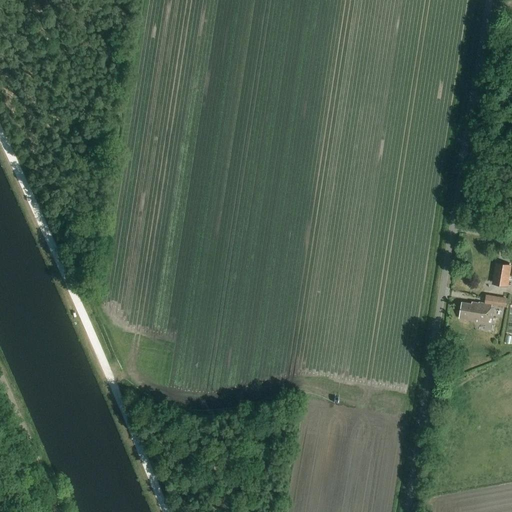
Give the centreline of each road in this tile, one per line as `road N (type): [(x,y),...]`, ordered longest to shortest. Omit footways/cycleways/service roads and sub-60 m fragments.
road 1 (unclassified): [(408,511),(489,0)]
road 2 (unclassified): [(57,511),(0,375)]
